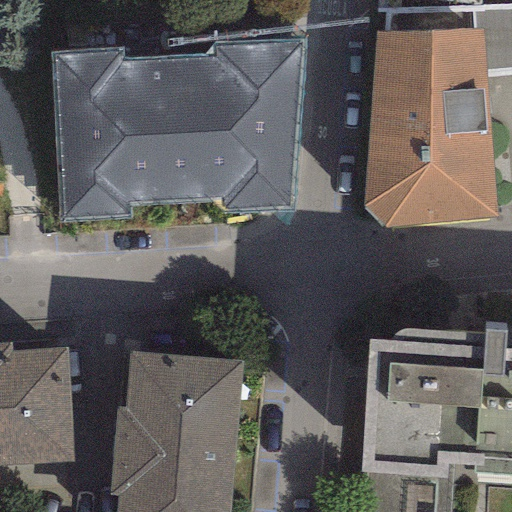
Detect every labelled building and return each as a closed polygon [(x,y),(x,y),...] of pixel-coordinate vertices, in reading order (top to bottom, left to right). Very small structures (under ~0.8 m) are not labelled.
[(477,0),(377,0),(377,9),(470,8),(477,7),(477,0)] [(470,8),(471,28),(481,28),(484,71),(511,69),(511,6),(477,7),(470,8)] [(379,228),(494,217),(484,71),(481,28),(471,28),(374,30),(362,207),(379,228)] [(289,210),(299,40),(212,44),(213,57),(121,61),(121,48),(48,51),(57,222),(128,217),(128,205),(222,200),(221,212),(289,210)] [(511,476),(511,351),(505,351),(504,329),(482,328),(482,335),(402,328),(394,334),(390,341),(367,340),(358,472),(367,473),(362,511),(447,511),(451,464),(473,464),(471,473),(511,476)] [(0,466),(71,463),(64,348),(10,352),(9,342),(0,342),(0,466)] [(227,511),(240,363),(128,353),(123,407),(115,407),(108,495),(114,495),(112,511),(227,511)]
